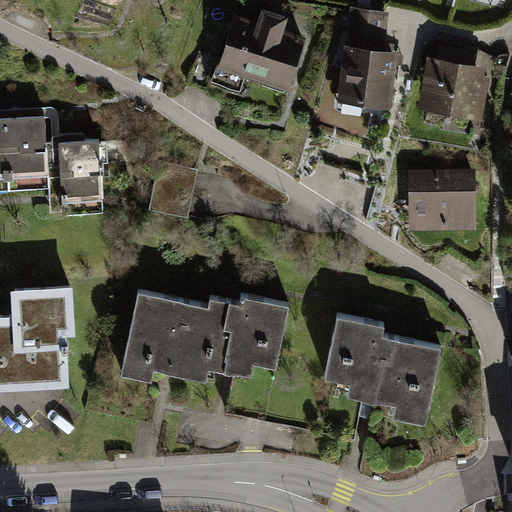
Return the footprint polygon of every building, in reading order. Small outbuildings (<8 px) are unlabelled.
[(333,54),(326,114),(384,121),(391,62),(381,61),(386,18),(346,13),(341,55),(333,54)] [(229,21),(205,92),(233,101),(237,88),(280,102),(300,44),(278,36),(282,23),(254,14),(249,28),(229,21)] [(421,67),(413,121),(476,131),(483,85),(478,84),(479,76),(421,67)] [(65,114),(0,117),(0,181),(58,178),(59,200),(124,196),(120,146),(67,149),(65,114)] [(153,213),(191,217),(196,167),(158,163),(153,213)] [(466,237),(467,175),(402,174),(402,236),(466,237)] [(73,336),(70,290),(15,294),(18,326),(0,327),(0,391),(66,386),(64,351),(63,337),(73,336)] [(127,300),(112,386),(145,392),(147,381),(197,389),(198,379),(248,387),(251,371),(278,376),(289,308),(238,300),(237,311),(221,308),(202,305),(200,313),(127,300)] [(383,329),(341,319),(327,382),(346,386),(342,401),(397,414),(394,425),(423,431),(441,352),(380,343),(383,329)]
